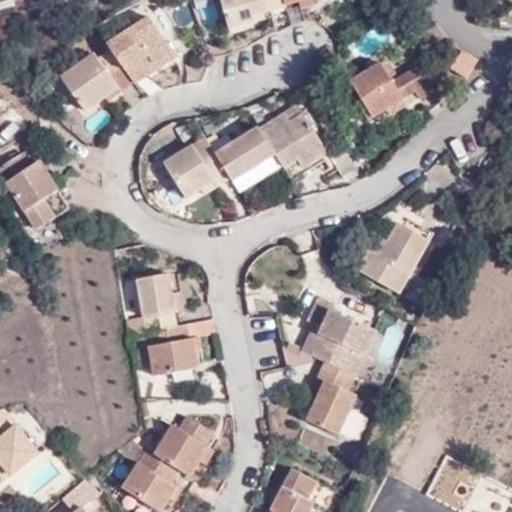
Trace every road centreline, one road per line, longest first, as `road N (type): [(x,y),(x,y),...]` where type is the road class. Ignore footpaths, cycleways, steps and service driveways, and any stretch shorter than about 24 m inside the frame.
road 1 (residential): [(299,60),(263,83),(138,115),(123,150),(124,198),(156,235),(220,248)]
road 2 (residential): [(220,248),(373,188),(445,132),(503,53)]
road 3 (residential): [(223,511),(249,439),(220,248)]
